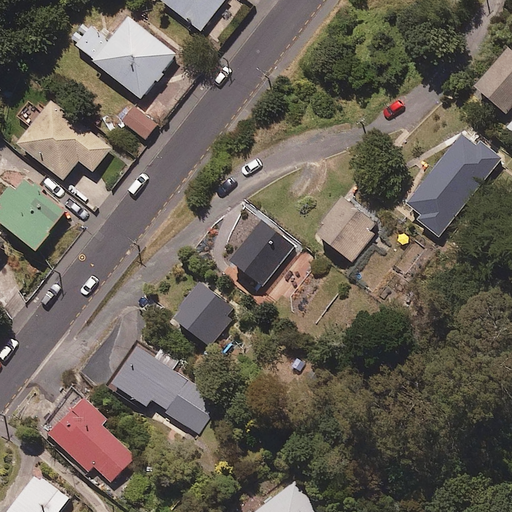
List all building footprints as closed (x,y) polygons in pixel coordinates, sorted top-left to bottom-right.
[(226,0),(164,0),(202,30),(226,0)] [(178,53),(130,15),(111,39),(94,26),(78,45),(143,97),(178,53)] [(511,45),(477,84),(508,111),(511,106),(511,45)] [(113,147),(52,101),(20,142),(67,178),(80,160),(95,171),(113,147)] [(158,124),(134,105),(122,120),(147,139),(158,124)] [(506,157),(470,127),(408,203),(423,215),(420,218),(441,236),(506,157)] [(20,171),(0,198),(0,217),(40,248),(70,209),(20,171)] [(384,224),(348,195),(319,232),(354,261),(384,224)] [(298,245),(267,219),(234,258),(265,284),(298,245)] [(0,263),(14,248),(0,237),(0,263)] [(241,310),(204,280),(175,315),(212,345),(241,310)] [(191,381),(140,345),(113,381),(147,406),(152,399),(200,433),(223,400),(192,379),(191,381)] [(81,399),(41,432),(83,473),(91,466),(107,483),(137,453),(101,427),(105,421),(81,399)] [(29,473),(0,509),(0,511),(54,511),(69,495),(29,473)] [(319,511),(295,480),(252,511),(319,511)]
